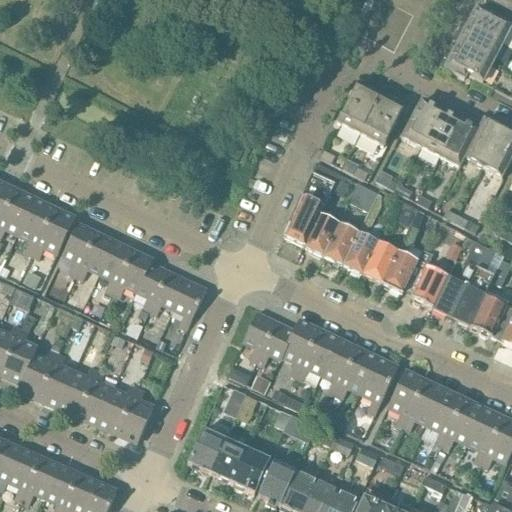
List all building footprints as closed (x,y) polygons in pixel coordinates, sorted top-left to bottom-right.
[(511,17),(511,3),(505,0),(495,0),(494,2),(493,5),(491,7),(511,17)] [(487,16),(476,11),(474,14),(470,21),(468,19),(464,21),(460,27),(501,48),(511,29),(487,16)] [(456,48),(491,67),(501,48),(460,27),(457,34),(458,38),(461,39),(457,46),(456,48)] [(438,69),(442,72),(444,72),(463,82),(466,78),(481,86),(491,67),(456,48),(455,51),(451,57),(449,56),(444,58),(438,69)] [(358,139),(378,99),(356,87),(335,127),(358,139)] [(378,99),(358,139),(382,152),(403,112),(378,99)] [(419,152),(438,114),(419,104),(399,142),(419,152)] [(440,115),(420,153),(438,162),(439,163),(456,129),(455,129),(458,124),(448,119),(440,115)] [(456,129),(439,163),(457,172),(458,170),(463,161),(481,125),(480,125),(476,133),(469,130),(459,125),(457,130),(456,129)] [(458,170),(457,172),(458,173),(463,163),(480,172),(481,172),(498,140),(497,140),(500,135),(490,130),(481,125),(463,161),(458,170)] [(498,140),(481,172),(501,183),(511,160),(511,141),(501,135),(498,141),(498,140)] [(323,154),(319,161),(331,167),(334,160),(323,154)] [(338,176),(315,166),(282,242),(303,252),(318,220),(322,212),(334,186),(335,186),(339,177),(338,177),(338,176)] [(367,177),(356,171),(352,178),(363,184),(367,177)] [(337,183),(331,196),(343,202),(349,188),(344,186),(346,183),(346,182),(338,178),(336,182),(337,183)] [(396,197),(400,189),(390,184),(386,191),(396,197)] [(377,197),(356,187),(347,207),(367,216),(377,197)] [(0,189),(0,225),(14,196),(0,189)] [(412,196),(400,189),(396,197),(408,203),(412,196)] [(14,196),(0,225),(0,244),(4,237),(16,243),(33,206),(14,196)] [(361,279),(376,247),(365,241),(381,208),(381,199),(377,197),(367,216),(362,225),(363,225),(362,227),(341,270),(361,279)] [(415,207),(427,213),(431,205),(419,199),(415,207)] [(397,226),(408,231),(409,228),(410,229),(418,213),(398,203),(396,209),(403,213),(397,226)] [(33,206),(16,243),(27,248),(23,257),(31,261),(53,215),(33,206)] [(322,261),(338,228),(319,219),(323,212),(322,212),(318,220),(303,252),(322,261)] [(446,213),(442,221),(452,226),(456,218),(446,213)] [(43,255),(56,262),(73,225),(53,215),(31,261),(38,264),(43,255)] [(456,218),(452,226),(464,232),(468,224),(456,218)] [(338,228),(322,261),(341,270),(362,227),(363,225),(362,225),(353,220),(347,233),(338,228)] [(401,297),(416,265),(405,260),(410,250),(411,251),(420,233),(410,229),(409,228),(408,231),(400,247),(400,248),(381,288),(401,297)] [(504,243),(509,236),(498,230),(493,238),(504,243)] [(75,231),(60,263),(72,269),(67,278),(74,282),(94,240),(75,231)] [(94,240),(74,282),(82,285),(86,276),(97,281),(113,249),(94,240)] [(465,240),(461,248),(471,252),(474,245),(465,240)] [(376,247),(361,279),(381,288),(400,248),(400,247),(392,243),(388,252),(381,249),(376,247)] [(461,252),(450,247),(445,260),(455,265),(461,252)] [(113,249),(97,281),(108,287),(104,296),(111,300),(131,258),(113,249)] [(492,258),(482,253),(473,271),(474,271),(462,297),(450,322),(469,331),(484,299),(485,300),(490,286),(493,281),(484,276),(492,258)] [(131,258),(111,300),(119,303),(123,294),(134,299),(150,267),(131,258)] [(500,291),(511,269),(501,264),(493,281),(490,286),(500,291)] [(430,313),(438,297),(447,277),(427,268),(425,271),(424,270),(423,273),(416,269),(417,266),(416,265),(401,297),(401,298),(403,293),(411,297),(409,302),(430,313)] [(150,267),(134,299),(145,304),(140,314),(148,317),(168,276),(150,267)] [(450,322),(462,297),(474,271),(473,271),(465,267),(456,286),(446,281),(448,278),(447,277),(438,297),(430,313),(450,322)] [(2,271),(0,276),(0,278),(6,281),(9,274),(2,271)] [(28,276),(22,288),(34,293),(40,281),(28,276)] [(168,276),(148,317),(156,321),(160,311),(171,317),(186,284),(168,276)] [(186,284),(171,317),(182,322),(177,331),(186,335),(206,294),(186,284)] [(14,292),(3,287),(0,294),(11,299),(14,292)] [(67,298),(62,308),(70,312),(72,313),(76,303),(67,298)] [(506,309),(485,300),(484,299),(469,331),(491,341),(506,309)] [(256,368),(277,325),(257,316),(241,349),(253,354),(248,364),(256,368)] [(35,322),(27,318),(23,328),(30,331),(35,322)] [(75,319),(70,331),(78,335),(83,323),(75,319)] [(511,322),(501,346),(511,351),(511,322)] [(277,325),(256,368),(263,371),(268,362),(280,367),(281,364),(299,328),(296,327),(293,333),(277,325)] [(299,328),(281,364),(292,369),(287,379),(296,383),(318,337),(299,328)] [(0,378),(2,379),(22,333),(13,329),(9,338),(0,333),(0,378)] [(129,329),(125,337),(137,342),(140,334),(129,329)] [(22,333),(2,379),(20,387),(21,388),(34,358),(37,350),(24,344),(28,335),(22,333)] [(318,337),(296,383),(302,386),(316,392),(320,383),(337,346),(318,337)] [(110,348),(121,353),(125,343),(114,339),(110,348)] [(57,356),(62,344),(55,341),(50,353),(57,356)] [(159,344),(155,351),(162,354),(165,347),(159,344)] [(337,346),(320,383),(331,388),(327,397),(335,401),(357,355),(337,346)] [(144,353),(139,364),(147,368),(152,356),(144,353)] [(38,404),(58,358),(50,354),(46,363),(34,358),(21,388),(20,387),(16,394),(38,404)] [(357,355),(335,401),(342,404),(346,395),(359,401),(376,365),(357,355)] [(58,412),(74,375),(61,369),(64,361),(58,358),(38,404),(58,412)] [(374,420),(396,374),(376,365),(359,401),(370,406),(365,416),(374,420)] [(77,421),(98,374),(90,371),(86,380),(74,375),(58,412),(77,421)] [(97,429),(113,392),(101,387),(105,377),(98,374),(77,421),(97,429)] [(240,376),(236,385),(244,389),(248,380),(240,376)] [(403,377),(385,414),(398,420),(394,429),(401,433),(423,387),(403,377)] [(263,397),(267,389),(269,384),(256,379),(250,392),(263,397)] [(423,387),(401,433),(409,437),(413,427),(425,433),(443,396),(423,387)] [(117,438),(137,392),(129,388),(125,397),(113,392),(97,429),(117,438)] [(137,392),(117,438),(137,447),(153,410),(140,404),(144,395),(137,392)] [(274,393),(270,402),(282,407),(286,398),(274,393)] [(425,433),(421,442),(433,448),(440,452),(462,406),(443,396),(425,433)] [(245,400),(240,411),(251,416),(256,405),(245,400)] [(287,400),(283,409),(302,418),(307,409),(287,400)] [(228,405),(223,417),(234,422),(240,411),(228,405)] [(462,406),(440,452),(448,455),(452,446),(464,452),(482,415),(462,406)] [(482,415),(464,452),(476,457),(472,467),(480,470),(501,424),(482,415)] [(272,432),(283,436),(290,420),(279,416),(272,432)] [(323,426),(342,434),(347,424),(327,416),(323,426)] [(290,420),(283,436),(295,442),(303,424),(290,419),(290,420)] [(504,471),(511,454),(511,429),(501,424),(480,470),(487,474),(491,465),(504,471)] [(204,435),(201,434),(186,469),(188,470),(209,479),(225,444),(204,435)] [(334,439),(326,435),(321,447),(329,451),(334,439)] [(336,440),(330,452),(347,460),(353,447),(336,440)] [(230,489),(246,453),(231,447),(225,444),(209,479),(230,489)] [(1,448),(0,451),(0,486),(6,489),(20,456),(1,448)] [(354,463),(372,471),(377,458),(360,451),(354,463)] [(254,499),(269,464),(246,453),(230,489),(254,499)] [(20,456),(6,489),(17,494),(13,503),(20,507),(39,464),(20,456)] [(388,464),(381,461),(377,469),(400,479),(403,471),(388,464)] [(433,466),(426,462),(422,470),(429,474),(433,466)] [(39,464),(20,507),(28,510),(32,501),(43,505),(58,472),(39,464)] [(433,466),(429,474),(435,477),(439,468),(433,466)] [(271,470),(256,502),(277,511),(292,480),(288,478),(290,474),(277,468),(275,472),(271,470)] [(62,511),(77,481),(58,472),(43,505),(54,510),(53,511),(62,511)] [(278,511),(302,511),(315,486),(295,476),(293,480),(292,480),(277,511),(278,511)] [(441,498),(445,490),(436,485),(424,480),(420,488),(441,498)] [(85,511),(95,489),(77,481),(62,511),(85,511)] [(327,511),(335,495),(315,486),(302,511),(327,511)] [(108,511),(115,497),(95,489),(85,511),(108,511)] [(511,493),(500,489),(493,504),(511,511),(511,493)] [(362,501),(356,511),(383,511),(384,511),(388,503),(367,493),(363,502),(362,501)] [(354,511),(358,505),(335,495),(327,511),(354,511)] [(464,511),(470,500),(465,498),(463,498),(462,497),(455,511),(464,511)] [(454,511),(459,501),(452,498),(447,509),(445,511),(454,511)]
